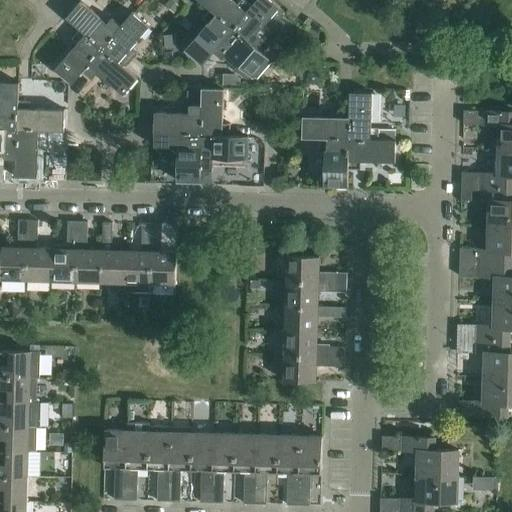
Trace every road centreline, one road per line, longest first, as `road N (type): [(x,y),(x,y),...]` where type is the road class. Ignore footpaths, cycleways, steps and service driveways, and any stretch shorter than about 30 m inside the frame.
road 1 (residential): [(0,199),(369,208)]
road 2 (residential): [(363,396),(436,398),(443,210)]
road 3 (residential): [(363,396),(369,208)]
road 4 (residential): [(443,210),(445,78)]
